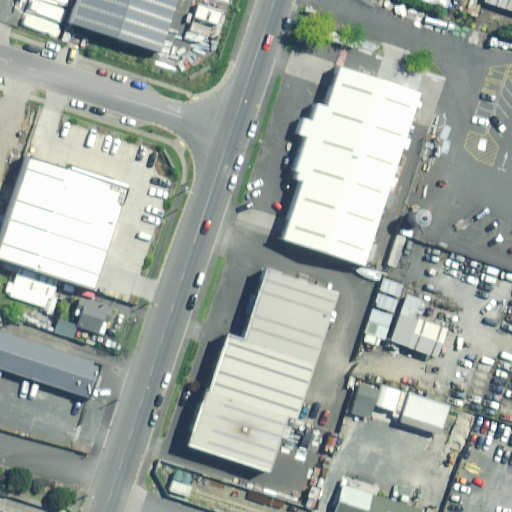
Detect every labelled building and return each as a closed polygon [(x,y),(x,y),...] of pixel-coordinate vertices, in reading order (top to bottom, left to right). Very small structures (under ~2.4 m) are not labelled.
[(80,0),(73,24),(160,52),(176,0),(80,0)] [(511,0),(482,0),(511,10),(511,0)] [(412,92),(331,66),(318,105),(309,103),(304,119),(297,117),(292,133),(299,135),(287,170),(290,171),(288,178),(293,180),(274,237),(355,264),(412,92)] [(117,187),(17,155),(0,227),(0,257),(84,288),(117,187)] [(218,333),(180,444),(258,470),(277,415),(285,418),(328,291),(257,268),(234,338),(218,333)] [(402,285),(383,279),(379,290),(398,297),(402,285)] [(396,300),(377,295),(373,306),(393,312),(396,300)] [(419,300),(404,295),(398,313),(395,314),(385,340),(431,356),(441,329),(412,318),(419,300)] [(111,309),(79,300),(75,314),(81,316),(77,327),(104,335),(111,309)] [(391,316),(372,310),(364,333),(383,339),(391,316)] [(76,325),(59,320),(55,333),(72,338),(76,325)] [(100,364),(0,330),(0,367),(88,397),(100,364)] [(58,395),(35,388),(30,404),(53,411),(58,395)] [(406,405),(374,396),(369,415),(400,424),(406,405)] [(418,511),(419,509),(339,485),(331,511),(418,511)]
